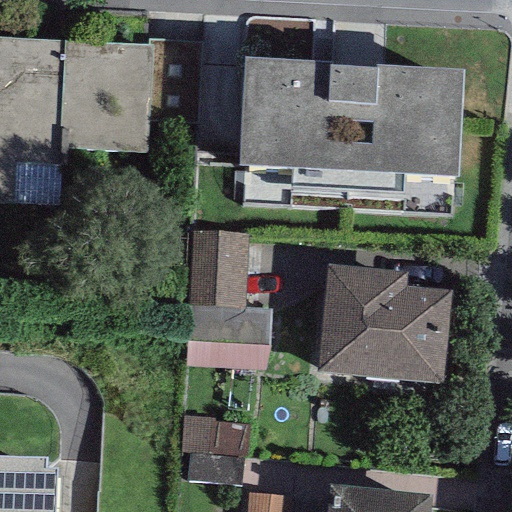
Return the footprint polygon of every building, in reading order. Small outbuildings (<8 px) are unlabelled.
[(148,53),(0,46),(0,210),(59,213),(62,158),(148,161),(149,125),(194,127),(198,48),(148,45),(148,53)] [(461,91),(244,80),(239,187),(455,199),(461,91)] [(253,244),(194,241),(191,308),(250,311),(253,244)] [(410,287),(327,280),(317,384),(441,396),(450,301),(409,298),(410,287)] [(45,487),(0,485),(0,511),(55,511),(56,500),(44,500),(45,487)] [(292,511),(293,498),(249,495),(247,511),(292,511)]
